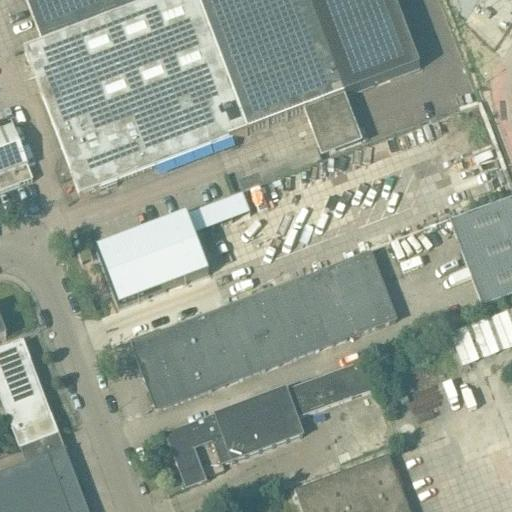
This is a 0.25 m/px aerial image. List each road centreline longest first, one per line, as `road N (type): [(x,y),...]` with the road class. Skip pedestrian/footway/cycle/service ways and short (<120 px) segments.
road 1 (unknown): [(212,259),(236,264),(322,234),(403,199),(416,177),(405,159),(390,157),(206,233),(206,246)]
road 2 (unknown): [(59,198),(416,84),(426,70),(425,44),(407,0)]
road 3 (unclassified): [(132,511),(46,281),(35,266),(0,258)]
road 4 (unknown): [(63,329),(212,259)]
road 5 (unknown): [(0,79),(46,191)]
